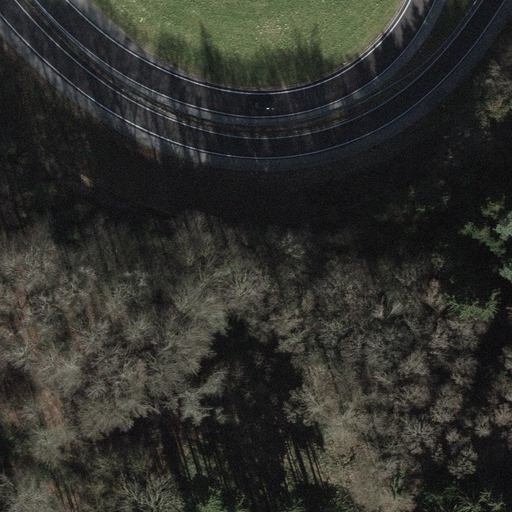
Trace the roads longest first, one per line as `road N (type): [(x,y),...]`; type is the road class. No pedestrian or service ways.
road 1 (motorway): [(0,2),(59,65),(125,112),(221,147),(281,150),(345,136),(409,100),(495,0)]
road 2 (track): [(435,511),(144,402),(0,322)]
road 3 (motorway): [(424,0),(399,41),(365,73),(311,100),(264,108),(197,97),(144,74),(55,0)]
